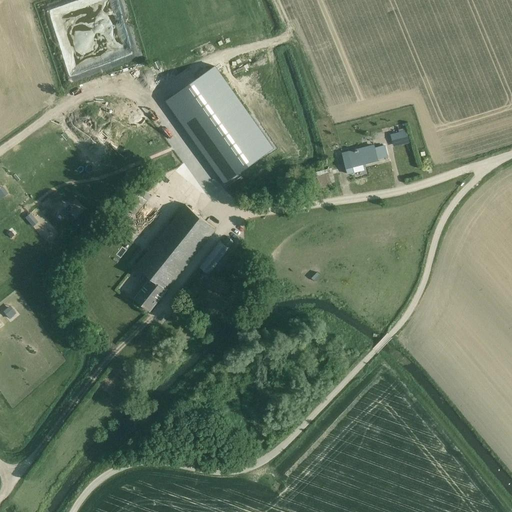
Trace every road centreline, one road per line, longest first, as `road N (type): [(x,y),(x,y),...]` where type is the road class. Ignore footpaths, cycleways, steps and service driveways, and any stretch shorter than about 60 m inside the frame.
road 1 (track): [(0,499),(107,355),(156,313),(242,215)]
road 2 (track): [(153,107),(211,61),(291,35)]
